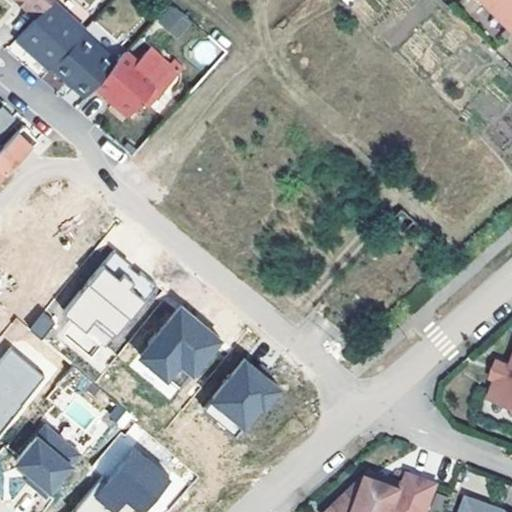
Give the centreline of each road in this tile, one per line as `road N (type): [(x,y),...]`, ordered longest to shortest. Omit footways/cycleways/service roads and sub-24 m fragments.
road 1 (residential): [(367,402),(107,185)]
road 2 (residential): [(511,277),(367,402)]
road 3 (residential): [(367,402),(247,511)]
road 4 (residential): [(107,185),(82,139),(0,70)]
road 5 (residential): [(367,402),(511,465)]
road 6 (residential): [(107,185),(66,167),(39,168),(0,208)]
